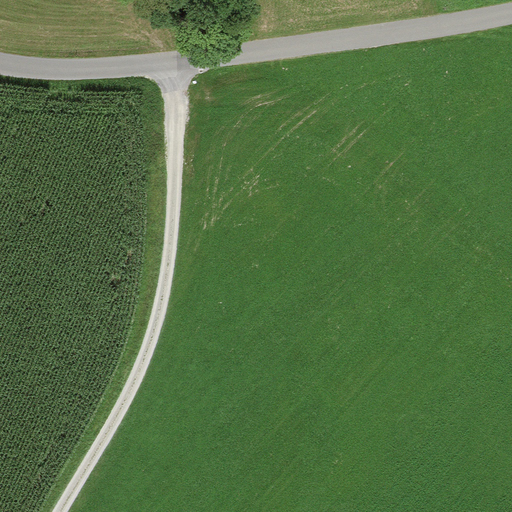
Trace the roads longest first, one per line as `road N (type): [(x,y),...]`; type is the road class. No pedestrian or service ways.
road 1 (unclassified): [(511,12),(183,67),(61,78),(0,68)]
road 2 (track): [(64,511),(140,372),(165,299),(183,67)]
